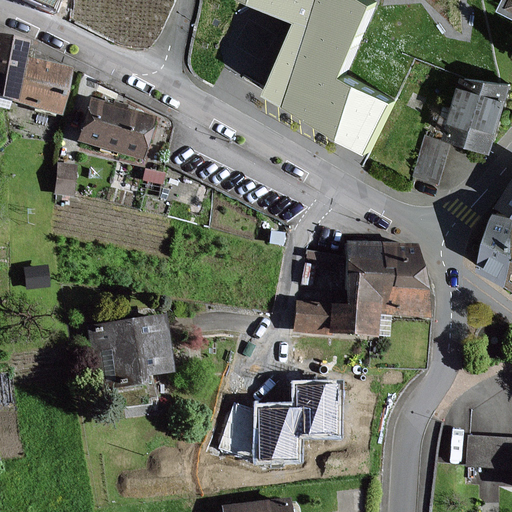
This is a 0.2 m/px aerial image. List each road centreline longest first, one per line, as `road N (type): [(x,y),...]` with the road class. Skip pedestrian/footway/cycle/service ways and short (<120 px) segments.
road 1 (residential): [(444,251),(407,220),(161,74)]
road 2 (residential): [(444,251),(452,295),(447,365),(412,434),(405,511)]
road 3 (residential): [(161,74),(0,5)]
